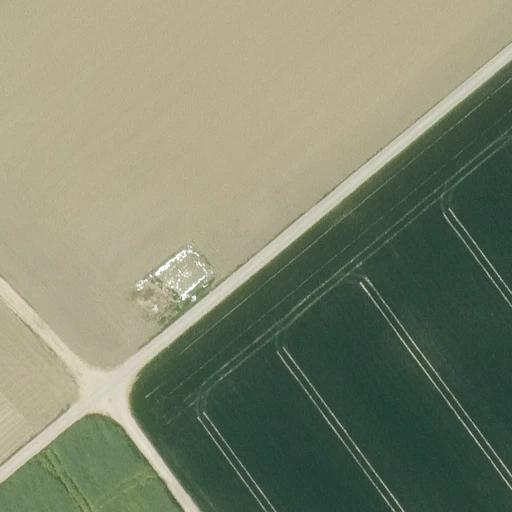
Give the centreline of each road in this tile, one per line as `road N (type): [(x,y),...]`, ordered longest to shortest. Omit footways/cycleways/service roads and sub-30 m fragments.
road 1 (track): [(0,470),(511,45)]
road 2 (track): [(0,287),(98,388),(188,511)]
